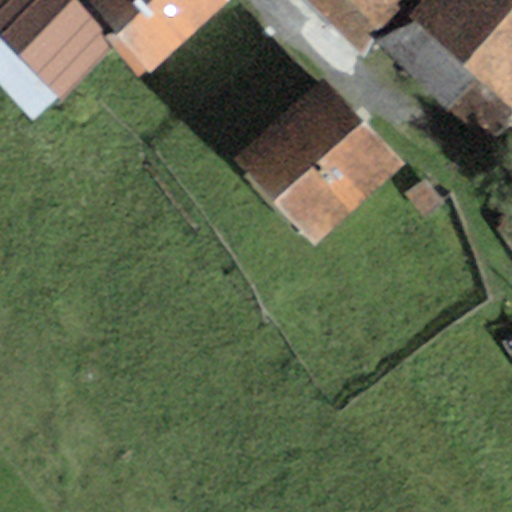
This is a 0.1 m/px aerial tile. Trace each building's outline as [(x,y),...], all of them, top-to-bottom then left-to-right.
[(104,38),(115,26),(91,0),(0,0),(0,31),(62,99),(113,48),(104,38)] [(228,0),(91,0),(115,26),(104,38),(113,48),(142,80),(230,1),(228,0)] [(302,0),(362,56),(378,24),(399,0),(302,0)] [(511,0),(423,0),(411,15),(478,77),(450,109),(489,142),(511,114),(511,0)] [(399,163),(324,81),(238,159),(313,241),(399,163)] [(426,179),(406,195),(424,218),(444,202),(426,179)]
